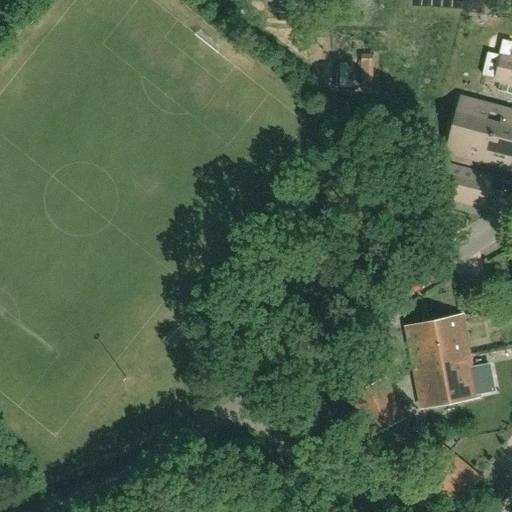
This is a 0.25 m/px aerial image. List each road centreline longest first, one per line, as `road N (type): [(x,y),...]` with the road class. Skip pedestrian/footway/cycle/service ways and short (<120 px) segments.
road 1 (unclassified): [(243,400),(511,225)]
road 2 (unclassified): [(40,511),(123,479),(243,400)]
road 3 (unclassified): [(411,511),(315,468),(243,400)]
